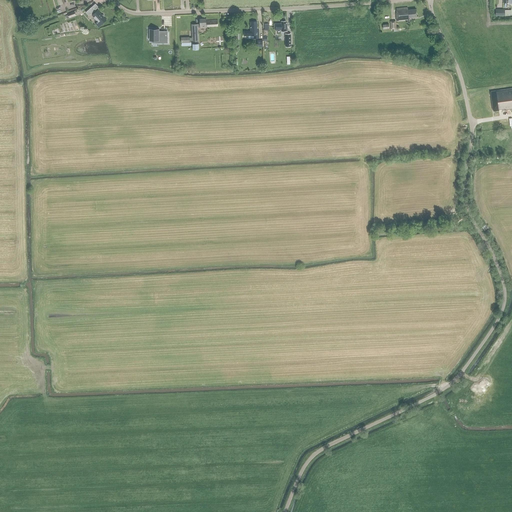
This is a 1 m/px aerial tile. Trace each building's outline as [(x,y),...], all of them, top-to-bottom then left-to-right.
[(98,26),(106,19),(97,10),(96,11),(95,9),(97,7),(95,4),(85,12),(88,15),(92,12),(93,14),(92,15),(98,21),(95,23),(98,26)] [(416,17),(416,9),(408,9),(408,8),(407,8),(397,9),(397,12),(396,12),(396,21),(409,20),(409,18),(416,17)] [(181,43),(182,46),(193,46),(193,49),(199,49),(198,43),(198,42),(199,42),(198,28),(200,28),(207,28),(207,26),(211,26),(218,26),(218,22),(217,20),(206,21),(206,18),(199,18),(200,24),(198,24),(191,24),(192,38),(189,38),(189,37),(181,37),(181,43)] [(250,22),(250,31),(244,31),(244,36),(248,35),(248,38),(259,38),(258,31),(257,31),(256,21),(250,22)] [(286,31),(286,29),(287,29),(287,24),(286,24),(286,21),(280,21),(280,24),(274,24),(274,30),(281,30),(281,31),(286,31)] [(394,28),(394,31),(399,30),(399,28),(396,28),(396,21),(390,21),(391,28),(394,28)] [(159,31),(159,29),(149,29),(149,36),(151,36),(151,41),(159,41),(159,43),(168,43),(168,37),(164,37),(164,33),(159,33),(159,31)] [(511,88),(490,91),(493,111),(499,111),(499,110),(504,109),(504,110),(508,109),(511,108),(511,88)] [(504,165),(498,166),(499,176),(506,175),(506,176),(511,175),(511,163),(504,164),(504,165)]
